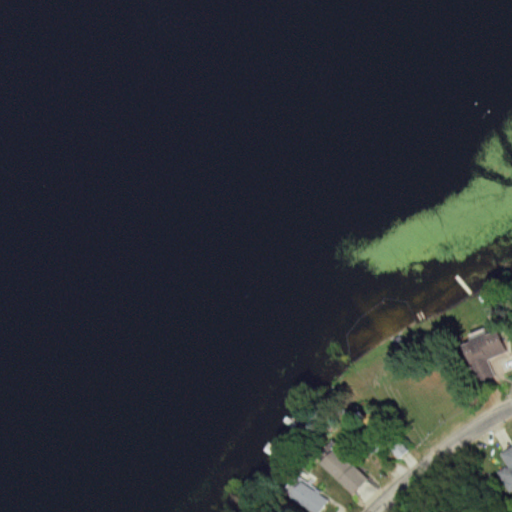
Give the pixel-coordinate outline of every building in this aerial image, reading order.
[(465,344),(480,384),(503,375),(497,359),(511,353),(503,330),(465,344)] [(365,440),(378,454),(396,438),(383,424),(365,440)] [(408,451),(400,442),(390,450),(398,459),(408,451)] [(373,481),(341,449),(325,465),(357,496),(373,481)] [(502,473),(511,493),(511,450),(504,454),(511,468),(502,473)] [(325,511),(332,502),(306,484),(294,500),(311,511),(325,511)]
